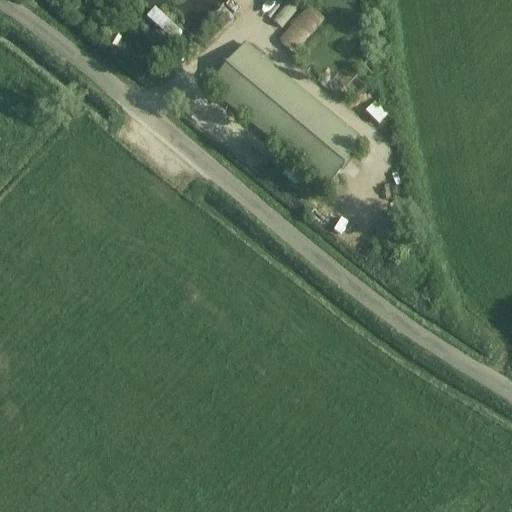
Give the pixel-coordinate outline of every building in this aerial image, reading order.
[(246,12),(255,0),(241,0),(238,6),(246,12)] [(280,25),(298,6),(291,0),(285,0),(271,16),(280,25)] [(295,56),(325,20),(308,7),(279,43),(295,56)] [(155,11),(147,20),(174,45),(182,36),(155,11)] [(329,188),(364,146),(244,46),(209,88),(329,188)] [(376,105),(367,114),(380,127),(389,118),(376,105)] [(317,210),(311,216),(317,223),(324,216),(317,210)] [(384,225),(371,231),(375,240),(388,235),(384,225)]
